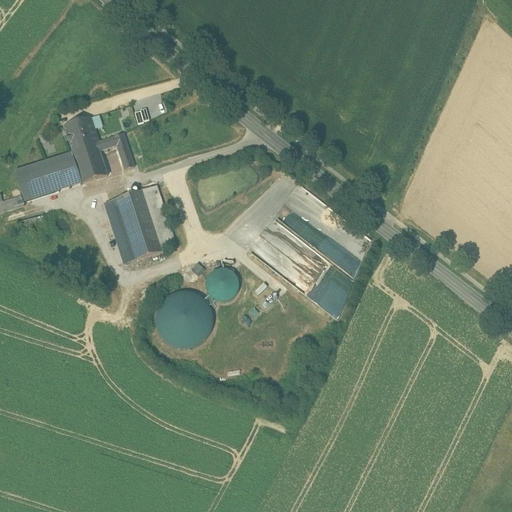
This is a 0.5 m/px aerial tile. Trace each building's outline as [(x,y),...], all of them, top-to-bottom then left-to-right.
[(133,112),(136,124),(150,120),(147,108),(133,112)] [(93,131),(95,130),(91,118),(64,127),(72,152),(73,153),(97,145),(97,144),(93,131)] [(99,143),(97,144),(97,145),(100,152),(104,151),(104,153),(108,152),(108,150),(117,147),(125,171),(134,168),(124,135),(99,143)] [(97,145),(73,153),(73,154),(83,184),(107,176),(100,152),(97,145)] [(22,196),(25,203),(83,184),(73,154),(15,172),(22,196)] [(142,193),(105,204),(125,265),(176,249),(156,187),(141,191),(142,193)] [(22,196),(13,199),(16,209),(25,206),(25,203),(22,196)] [(13,199),(0,203),(0,210),(1,214),(16,209),(13,199)] [(42,217),(19,224),(22,232),(32,229),(34,235),(46,232),(42,217)] [(197,265),(192,271),(199,276),(204,271),(197,265)] [(210,275),(207,281),(206,287),(207,293),(211,299),(216,302),(223,303),(229,302),(234,298),(238,293),(239,286),(238,280),(234,275),(228,271),(222,270),(216,272),(210,275)] [(255,293),(259,297),(267,288),(264,285),(255,293)] [(194,295),(183,293),(172,296),(163,302),(157,312),(156,323),(159,334),(165,343),(175,349),(186,350),(197,347),(206,341),(212,331),(213,320),(210,309),(204,300),(194,295)] [(263,305),(267,309),(278,299),(274,295),(263,305)]
